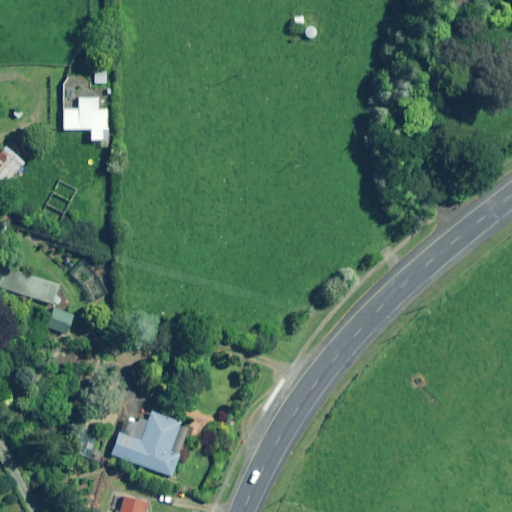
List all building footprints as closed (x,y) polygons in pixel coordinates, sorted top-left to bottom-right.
[(105,72),(94,72),(94,84),(106,83),(105,72)] [(97,98),(78,98),(78,110),(62,110),(63,130),(89,130),(89,141),(107,140),(106,110),(97,110),(97,98)] [(59,286),(9,269),(5,279),(1,277),(0,278),(0,287),(52,305),(59,286)] [(74,317),(54,308),(46,327),(66,335),(74,317)] [(182,424),(151,413),(147,423),(139,420),(132,439),(119,434),(111,455),(170,477),(178,455),(172,452),(182,424)] [(96,438),(78,432),(72,453),(90,459),(96,438)] [(144,511),(147,504),(123,498),(119,511),(144,511)]
